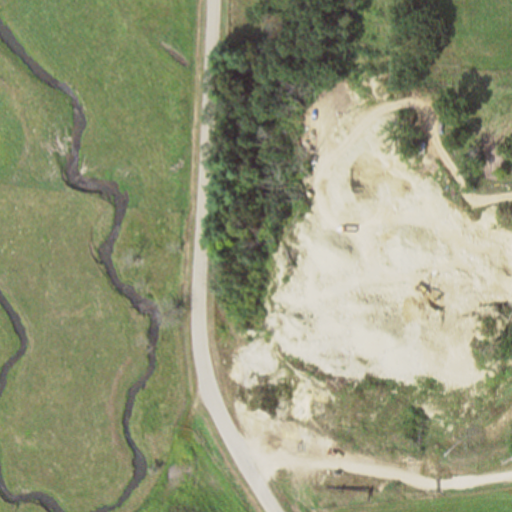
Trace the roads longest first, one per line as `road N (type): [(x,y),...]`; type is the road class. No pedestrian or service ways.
road 1 (residential): [(271,511),(226,434),(200,363),(210,0)]
road 2 (track): [(511,474),(429,482),(236,452)]
